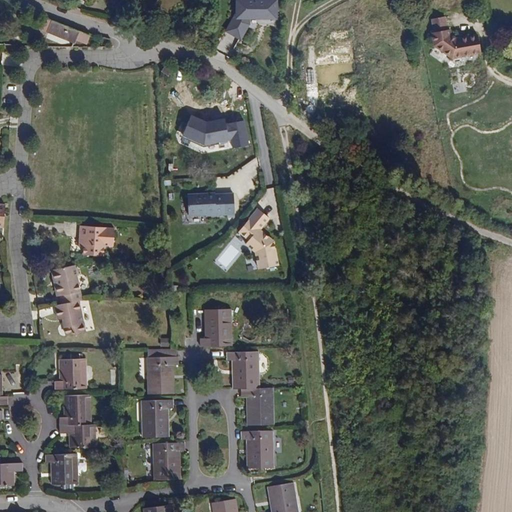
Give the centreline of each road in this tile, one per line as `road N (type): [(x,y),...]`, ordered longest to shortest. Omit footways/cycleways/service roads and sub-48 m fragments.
road 1 (track): [(338,511),(315,296),(279,108)]
road 2 (track): [(279,108),(377,181),(511,243)]
road 3 (residential): [(147,40),(125,53),(39,57),(29,68),(18,180)]
road 4 (residential): [(147,40),(198,52),(247,78),(279,108)]
road 5 (residential): [(18,180),(25,324)]
road 6 (residential): [(191,400),(224,395),(231,403),(235,479)]
